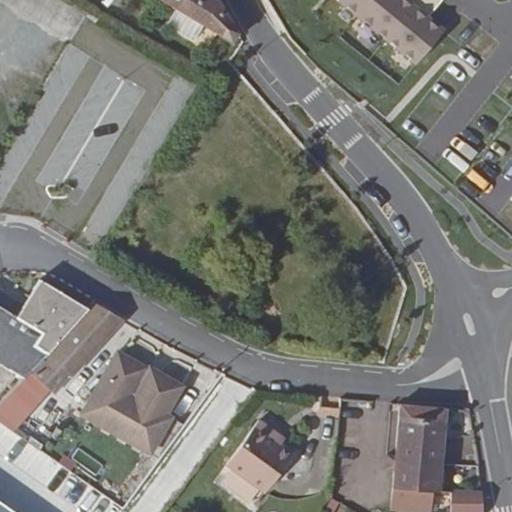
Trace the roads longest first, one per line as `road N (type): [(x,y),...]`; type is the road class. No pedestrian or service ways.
road 1 (residential): [(0,251),(49,254),(246,368),(417,383),(458,360),(475,337)]
road 2 (tertiary): [(244,0),(433,243),(475,337)]
road 3 (tertiary): [(475,337),(511,511)]
